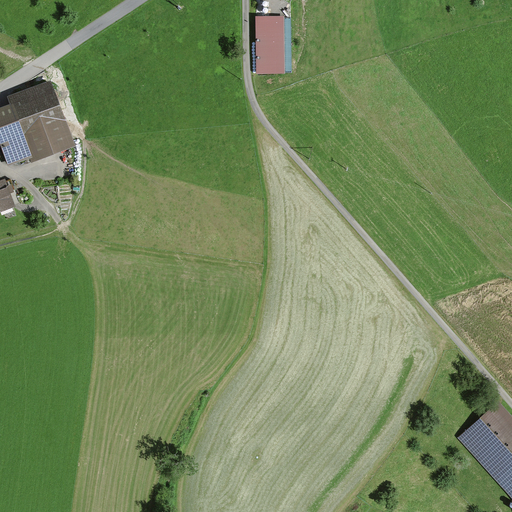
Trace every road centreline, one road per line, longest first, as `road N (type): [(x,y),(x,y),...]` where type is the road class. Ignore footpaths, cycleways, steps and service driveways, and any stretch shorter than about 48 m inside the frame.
road 1 (track): [(511,404),(254,103)]
road 2 (unclassified): [(0,93),(137,0)]
